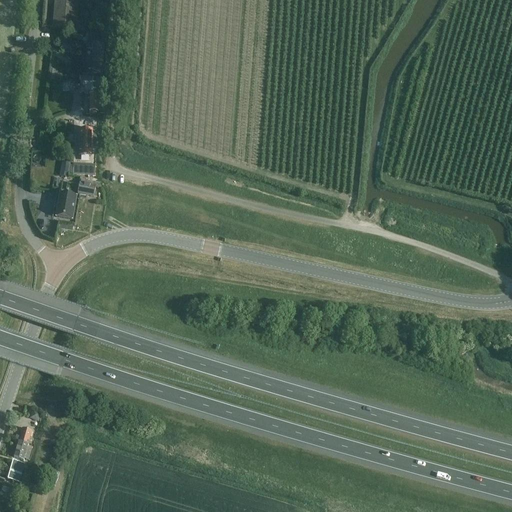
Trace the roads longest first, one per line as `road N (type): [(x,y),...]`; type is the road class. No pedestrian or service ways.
road 1 (unclassified): [(511,284),(370,229),(114,168),(106,157),(110,0)]
road 2 (motorway): [(0,340),(511,492)]
road 3 (motorway): [(511,450),(0,299)]
road 4 (tertiary): [(59,264),(111,239),(144,235),(448,301),(511,300)]
road 5 (residential): [(59,264),(24,227),(19,193),(37,0)]
road 6 (tertiary): [(0,429),(59,264)]
